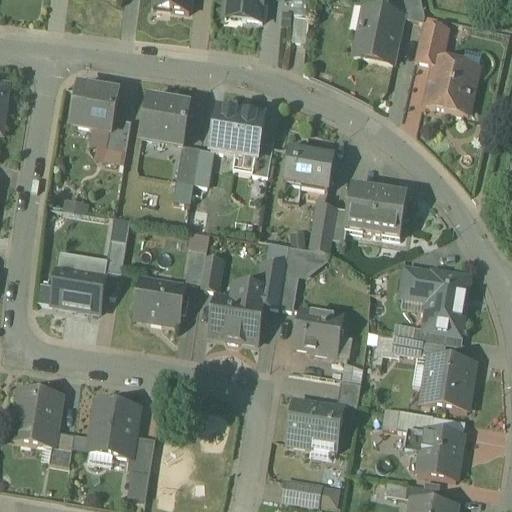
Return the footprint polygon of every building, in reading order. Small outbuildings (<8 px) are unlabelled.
[(190,0),(154,0),(153,17),(155,17),(155,15),(169,16),(169,18),(188,20),(190,0)] [(266,0),(227,0),(225,16),(243,18),(242,27),(263,29),(266,0)] [(418,0),(399,0),(395,22),(402,24),(402,25),(423,29),(424,23),(418,0)] [(395,22),(366,16),(362,34),(358,33),(357,37),(359,37),(353,62),(392,70),(402,25),(402,24),(395,22)] [(308,26),(295,23),(291,47),(306,49),(308,26)] [(449,38),(422,32),(415,67),(434,72),(436,66),(442,67),(449,38)] [(442,67),(436,66),(434,72),(425,112),(467,121),(478,75),(442,67)] [(9,92),(0,90),(0,141),(3,142),(9,92)] [(118,101),(77,94),(70,134),(92,138),(93,132),(109,135),(112,136),(114,127),(118,101)] [(190,114),(161,108),(160,110),(149,108),(149,106),(147,105),(139,146),(142,147),(143,142),(183,150),(190,114)] [(262,125),(218,117),(217,120),(220,120),(217,137),(215,137),(211,159),(236,163),(236,158),(250,161),(253,145),(259,146),(262,125)] [(131,129),(114,127),(112,136),(109,135),(105,158),(126,161),(131,129)] [(273,153),(255,150),(250,182),(268,185),(273,153)] [(333,165),(291,158),(286,188),(302,191),(302,189),(326,193),(325,198),(328,199),(333,165)] [(198,162),(180,159),(175,191),(193,194),(198,162)] [(408,202),(351,193),(348,215),(345,231),(347,231),(361,233),(361,237),(380,239),(381,237),(398,239),(397,242),(400,242),(408,202)] [(336,213),(325,212),(320,243),(331,245),(336,213)] [(348,215),(336,213),(331,245),(345,247),(347,231),(345,231),(348,215)] [(126,250),(109,248),(105,279),(121,281),(126,250)] [(206,260),(190,257),(184,294),(185,294),(186,289),(201,292),(205,265),(206,260)] [(222,267),(205,265),(201,292),(200,296),(217,299),(222,267)] [(286,273),(263,269),(258,295),(256,294),(254,309),(264,311),(263,313),(279,316),(285,282),(286,273)] [(468,285),(432,280),(432,281),(405,277),(401,303),(402,303),(403,299),(428,302),(423,334),(423,336),(446,340),(458,342),(463,313),(459,312),(462,286),(468,287),(468,285)] [(103,286),(61,278),(58,295),(55,294),(52,312),(97,320),(103,286)] [(298,285),(285,282),(279,316),(293,318),(298,285)] [(184,294),(140,287),(133,326),(135,326),(135,324),(161,328),(160,330),(180,333),(186,294),(185,294),(184,294)] [(232,306),(215,303),(209,342),(227,345),(228,348),(237,350),(239,348),(257,351),(263,313),(264,311),(254,309),(256,294),(235,291),(232,306)] [(343,324),(299,317),(294,353),(310,356),(309,359),(332,362),(335,344),(339,345),(343,324)] [(423,334),(414,333),(411,347),(422,349),(444,353),(446,340),(423,336),(423,334)] [(411,347),(392,344),(390,359),(420,364),(422,349),(411,347)] [(470,369),(433,363),(428,393),(422,392),(419,409),(465,417),(468,399),(464,399),(470,369)] [(361,392),(340,388),(336,410),(357,414),(361,392)] [(61,404),(20,396),(14,425),(19,426),(15,448),(10,447),(9,450),(51,457),(61,404)] [(138,413),(96,407),(88,457),(90,458),(91,453),(112,458),(112,461),(130,464),(134,443),(138,413)] [(343,417),(293,408),(286,451),(311,455),(312,449),(337,453),(343,417)] [(432,423),(399,418),(396,438),(423,442),(424,434),(430,435),(432,423)] [(430,435),(424,434),(423,442),(420,456),(422,456),(418,482),(456,488),(463,441),(430,435)] [(74,445),(58,442),(51,475),(69,478),(74,445)] [(155,446),(134,443),(130,464),(133,465),(131,479),(149,481),(155,446)] [(439,498),(407,492),(405,506),(417,508),(418,506),(437,509),(439,498)]
